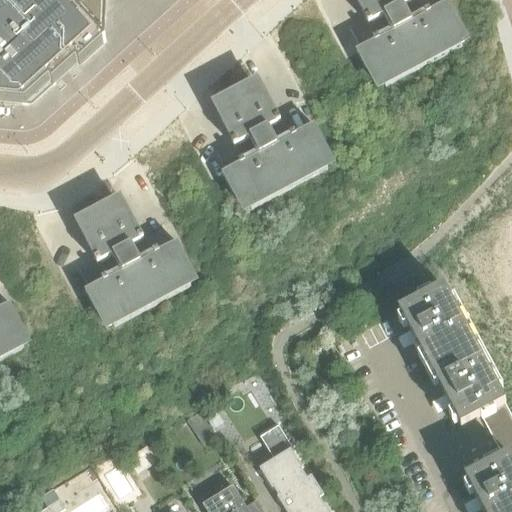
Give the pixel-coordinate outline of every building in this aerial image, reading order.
[(0,0),(0,104),(26,107),(28,105),(28,104),(49,85),(53,88),(103,43),(105,0),(0,0)] [(109,0),(141,35),(180,0),(109,0)] [(463,43),(445,7),(412,25),(402,7),(410,3),(408,0),(358,0),(372,24),(383,17),(393,35),(360,53),(379,88),(463,43)] [(329,165),(311,131),(311,130),(278,148),(268,130),(276,126),(256,87),(217,108),(237,146),(249,140),(259,158),(226,175),(245,211),(329,165)] [(193,283),(174,248),(174,247),(141,265),(131,247),(139,243),(119,204),(80,225),(101,264),(112,257),(122,275),(89,293),(108,328),(193,283)] [(474,348),(457,316),(443,291),(399,314),(410,334),(404,338),(409,347),(415,344),(430,371),(474,348)] [(0,358),(26,344),(7,310),(7,309),(0,312),(0,358)] [(505,405),(492,381),(474,348),(430,371),(445,399),(438,402),(444,412),(450,409),(461,429),(481,418),(505,405)] [(486,429),(510,416),(505,405),(481,418),(486,429)] [(492,439),(511,428),(511,419),(510,416),(486,429),(492,439)] [(311,478),(308,480),(306,481),(301,472),(303,472),(291,453),(293,452),(277,427),(275,428),(277,431),(264,439),(277,460),(259,471),(272,491),(273,490),(278,499),(277,499),(284,511),(327,511),(326,508),(324,509),(319,501),(323,498),(311,478)] [(498,450),(511,442),(511,428),(492,439),(498,450)] [(510,457),(511,455),(511,442),(498,450),(503,461),(510,457)] [(511,511),(511,461),(510,457),(503,461),(466,481),(476,501),(470,504),(474,511),(479,511),(482,511),(511,511)] [(261,511),(255,503),(245,509),(232,488),(202,507),(204,511),(261,511)] [(64,511),(65,511),(61,504),(60,502),(47,510),(47,511),(64,511)]
